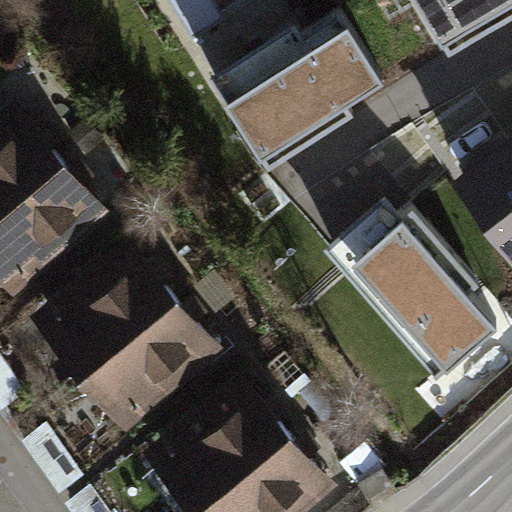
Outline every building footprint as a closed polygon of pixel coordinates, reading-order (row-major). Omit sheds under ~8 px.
[(511,0),(421,0),(449,48),(511,11),(511,0)] [(340,6),(218,82),(268,161),(353,108),(346,97),(383,73),(340,6)] [(0,120),(0,203),(60,154),(19,105),(0,120)] [(511,144),(466,177),(511,241),(511,144)] [(0,203),(0,247),(19,271),(101,204),(60,154),(0,203)] [(343,263),(436,371),(497,319),(468,286),(479,277),(414,202),(343,263)] [(50,308),(92,357),(172,290),(131,240),(50,308)] [(92,357),(134,407),(214,339),(172,290),(92,357)] [(0,403),(1,404),(23,389),(0,355),(0,403)] [(164,443),(205,493),(286,425),(245,376),(164,443)] [(24,435),(60,487),(82,472),(46,420),(24,435)] [(205,493),(220,511),(282,511),(327,475),(286,425),(205,493)] [(368,496),(392,482),(382,466),(358,480),(368,496)] [(66,497),(76,511),(110,511),(89,481),(66,497)]
